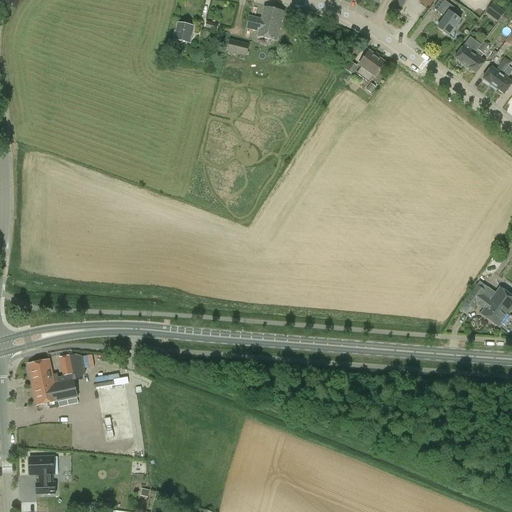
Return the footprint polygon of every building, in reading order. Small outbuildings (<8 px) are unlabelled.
[(396,0),(393,7),(400,11),(405,0),(396,0)] [(458,11),(457,11),(443,0),(439,0),(434,8),(445,17),(437,28),(448,36),(460,20),(454,16),(458,11)] [(485,14),(494,20),(501,10),(493,4),(485,14)] [(264,7),(261,19),(249,16),(246,30),(258,33),(257,36),(277,41),(284,12),(264,7)] [(217,31),(219,25),(206,21),(204,28),(217,31)] [(173,40),(190,44),(194,27),(178,23),(176,31),(175,31),(173,40)] [(318,41),(331,45),(334,37),(320,32),(304,27),(301,36),(318,41)] [(470,37),(463,46),(454,58),(465,66),(480,45),(470,37)] [(250,44),(229,40),(227,52),(247,57),(250,44)] [(480,45),(465,66),(476,74),(485,62),(481,59),(484,55),(483,54),(489,46),(483,42),(481,45),(480,45)] [(358,66),(361,68),(356,74),(369,83),(373,77),(374,78),(386,63),(369,51),(358,66)] [(351,63),(345,71),(352,75),(357,67),(351,63)] [(511,63),(502,75),(493,87),(504,95),(511,83),(511,82),(507,79),(511,71),(511,69),(508,67),(511,63)] [(483,79),(493,87),(502,75),(491,67),(483,79)] [(477,284),(471,292),(480,299),(482,298),(489,303),(493,298),(501,304),(501,306),(510,313),(511,310),(511,296),(500,287),(491,299),(485,295),(487,292),(477,284)] [(480,299),(471,292),(464,302),(474,309),(477,305),(483,309),(480,314),(499,328),(510,313),(501,306),(501,304),(493,298),(489,303),(482,298),(480,299)] [(58,374),(53,375),(50,360),(28,364),(37,406),(49,403),(50,410),(60,408),(58,401),(79,398),(75,380),(73,380),(72,375),(84,372),(80,353),(70,355),(59,358),(63,376),(58,377),(58,374)] [(117,374),(101,375),(101,386),(126,384),(126,378),(117,378),(117,374)] [(61,456),(29,457),(30,475),(39,475),(40,479),(37,479),(37,488),(57,488),(57,479),(54,479),(54,475),(62,475),(61,456)] [(151,511),(155,499),(151,498),(151,499),(149,499),(145,511),(151,511)]
